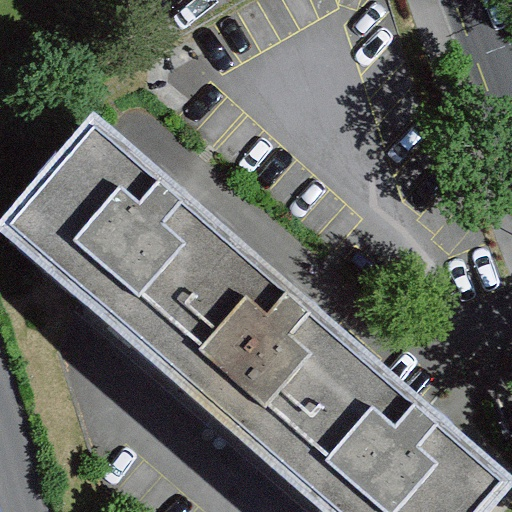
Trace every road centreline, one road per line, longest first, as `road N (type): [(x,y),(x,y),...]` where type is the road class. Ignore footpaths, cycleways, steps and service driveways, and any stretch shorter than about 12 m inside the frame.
road 1 (unknown): [(176,44),(442,308),(473,321),(511,313)]
road 2 (unknown): [(249,511),(76,354)]
